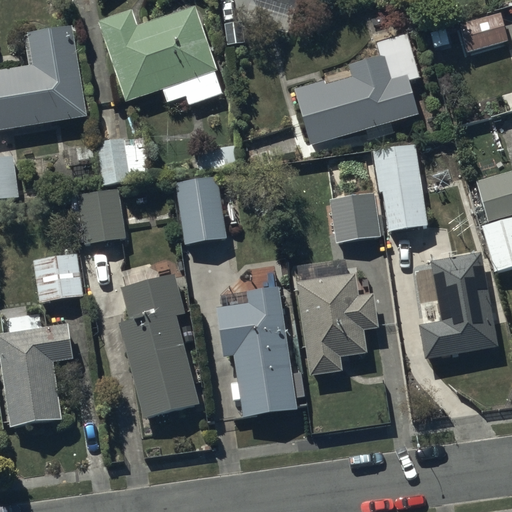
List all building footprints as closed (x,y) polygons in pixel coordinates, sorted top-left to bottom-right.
[(304,0),(248,0),(249,1),(300,17),(304,0)] [(131,20),(99,31),(128,113),(165,100),(169,112),(188,106),(191,114),(224,102),(216,79),(219,78),(196,14),(137,36),(131,20)] [(500,21),(458,33),(466,60),(507,49),(505,42),(511,41),(506,24),(501,26),(500,21)] [(73,36),(29,43),(24,44),(29,77),(0,81),(0,141),(87,128),(73,36)] [(349,83),(293,98),(308,156),(419,126),(409,90),(418,88),(407,46),(375,54),(378,67),(347,75),(349,83)] [(124,149),(98,152),(103,193),(129,190),(124,149)] [(414,152),(371,158),(377,203),(380,202),(386,241),(426,235),(414,152)] [(199,155),(200,178),(234,177),(233,154),(199,155)] [(13,164),(0,165),(0,207),(18,206),(13,164)] [(511,178),(474,191),(486,231),(511,223),(511,178)] [(217,186),(176,191),(185,254),(226,248),(217,186)] [(119,198),(78,203),(84,252),(125,247),(119,198)] [(374,201),(329,208),(336,252),(380,245),(374,201)] [(511,227),(481,236),(494,283),(511,277),(511,227)] [(481,261),(429,270),(439,330),(418,334),(424,369),(497,357),(481,261)] [(79,263),(35,268),(40,310),(85,304),(79,263)] [(131,330),(120,332),(145,429),(201,415),(178,324),(186,322),(175,282),(122,296),(131,330)] [(356,283),(296,292),(310,388),(342,383),(339,367),(367,364),(364,341),(378,339),(373,302),(359,304),(356,283)] [(297,419),(280,296),(220,304),(222,316),(217,317),(224,366),(235,365),(244,426),(297,419)] [(69,334),(0,343),(0,367),(10,436),(62,429),(54,372),(74,369),(69,334)]
